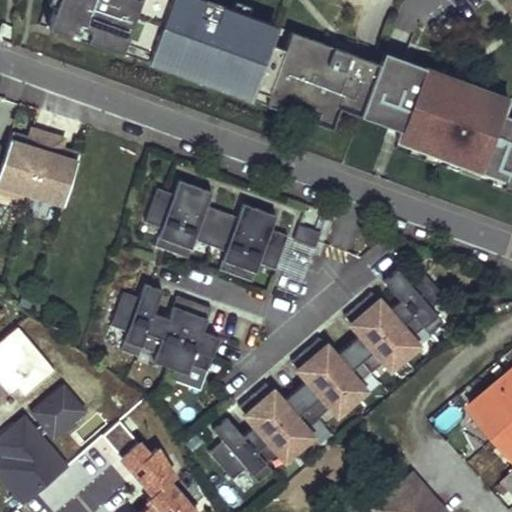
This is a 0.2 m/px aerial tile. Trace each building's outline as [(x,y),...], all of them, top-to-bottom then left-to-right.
[(331,129),(339,108),(360,116),(379,63),(356,55),(347,78),(340,76),(349,52),(333,46),(330,53),(322,50),(324,43),(291,31),(284,48),(270,42),(256,37),(262,20),(228,8),(226,15),(217,11),(220,4),(208,0),(55,0),(46,26),(75,35),(79,25),(88,29),(85,39),(120,51),(124,41),(168,56),(165,66),(183,74),(187,65),(217,76),(214,85),(233,92),(236,83),(270,96),(266,105),(285,112),(288,102),(303,108),(300,117),(331,129)] [(228,8),(220,4),(217,11),(226,15),(228,8)] [(270,42),(276,25),(262,20),(256,37),(270,42)] [(79,25),(75,35),(85,39),(88,29),(79,25)] [(124,41),(120,51),(165,66),(168,56),(124,41)] [(333,46),(324,43),(322,50),(330,53),(333,46)] [(356,55),(349,52),(340,76),(347,78),(356,55)] [(379,63),(360,116),(388,126),(409,70),(381,60),(379,63)] [(511,116),(502,113),(505,106),(450,85),(453,77),(412,62),(409,70),(388,126),(400,130),(396,140),(473,169),(470,176),(490,183),(493,176),(511,183),(511,116)] [(187,65),(183,74),(214,85),(217,76),(187,65)] [(505,106),(508,98),(453,77),(450,85),(505,106)] [(236,83),(233,92),(266,105),(270,96),(236,83)] [(288,102),(285,112),(300,117),(303,108),(288,102)] [(23,153),(6,147),(0,165),(0,183),(29,194),(44,143),(28,137),(25,146),(23,153)] [(396,140),(394,148),(470,176),(473,169),(396,140)] [(25,146),(9,141),(7,147),(6,147),(23,153),(25,146)] [(61,149),(44,143),(29,194),(62,206),(73,172),(55,165),(57,158),(61,149)] [(75,165),(57,158),(55,165),(73,172),(75,165)] [(511,183),(493,176),(490,183),(511,191),(511,183)] [(171,252),(196,186),(179,180),(174,194),(157,187),(145,221),(161,227),(155,245),(171,252)] [(207,206),(212,192),(196,186),(171,252),(187,258),(194,240),(210,246),(222,212),(207,206)] [(235,276),(259,210),(243,204),(238,218),(222,212),(210,246),(225,252),(218,270),(235,276)] [(271,230),(276,216),(259,210),(235,276),(252,282),(258,264),(275,270),(288,236),(271,230)] [(299,226),(293,241),(315,249),(318,242),(321,234),(299,226)] [(398,272),(383,284),(399,302),(424,329),(431,336),(442,326),(430,311),(443,299),(421,272),(407,283),(398,272)] [(153,313),(161,290),(144,283),(139,297),(122,291),(110,323),(127,330),(120,348),(138,354),(141,345),(153,313)] [(387,313),(371,294),(357,306),(406,359),(419,347),(412,340),(424,329),(399,302),(387,313)] [(194,302),(177,296),(168,318),(153,313),(141,345),(156,351),(152,360),(169,367),(194,302)] [(202,331),(210,308),(194,302),(169,367),(186,373),(189,364),(206,370),(218,337),(202,331)] [(47,320),(65,325),(71,308),(56,303),(55,306),(53,305),(51,311),(50,310),(47,320)] [(357,306),(343,317),(359,335),(346,346),(373,376),(386,364),(392,372),(406,359),(357,306)] [(334,357),(318,338),(304,350),(354,406),(367,394),(361,387),(373,376),(346,346),(334,357)] [(304,350),(290,362),(306,381),(293,391),(322,422),(334,412),(340,418),(354,406),(304,350)] [(511,372),(470,408),(511,454),(511,468),(500,479),(511,492),(511,372)] [(280,402),(264,384),(251,395),(303,453),(315,441),(309,434),(322,422),(293,391),(280,402)] [(251,395),(237,407),(253,425),(241,436),(271,469),(282,458),(289,465),(303,453),(251,395)] [(64,463),(21,413),(0,432),(0,475),(21,501),(64,463)] [(153,493),(131,511),(202,511),(149,452),(149,453),(118,418),(100,434),(153,493)] [(241,436),(224,418),(210,430),(226,448),(213,459),(236,486),(250,475),(262,490),(277,476),(271,469),(241,436)] [(451,511),(414,470),(374,504),(380,511),(451,511)]
